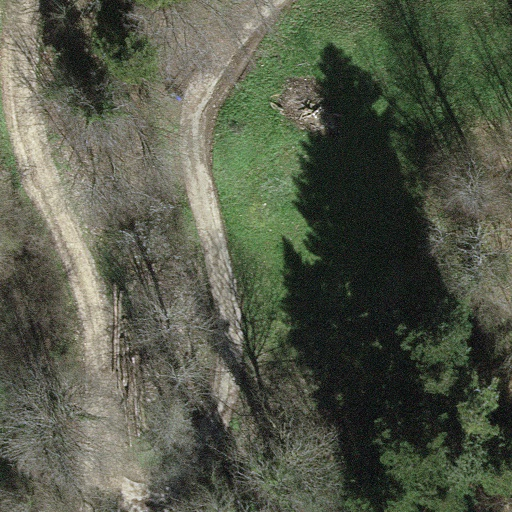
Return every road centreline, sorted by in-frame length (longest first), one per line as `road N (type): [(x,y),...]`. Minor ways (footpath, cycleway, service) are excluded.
road 1 (track): [(108,511),(123,467),(94,319),(19,94),(22,0)]
road 2 (track): [(123,467),(187,402),(221,340),(198,184),(196,105),(219,39),(257,0)]
